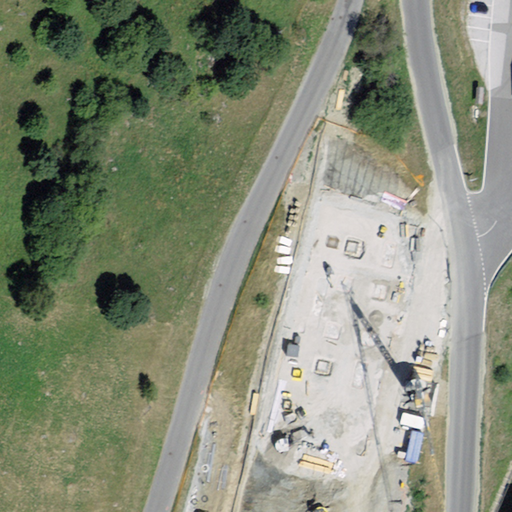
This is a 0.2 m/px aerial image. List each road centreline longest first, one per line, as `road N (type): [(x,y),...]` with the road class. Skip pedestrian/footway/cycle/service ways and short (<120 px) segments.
road 1 (unclassified): [(155,511),(231,268),(328,62),(348,0)]
road 2 (unclassified): [(460,511),(462,240)]
road 3 (residential): [(511,15),(500,142),(504,211),(490,230),(462,240)]
road 4 (track): [(466,334),(446,344),(427,422),(390,511)]
road 5 (unclassified): [(418,0),(452,186)]
